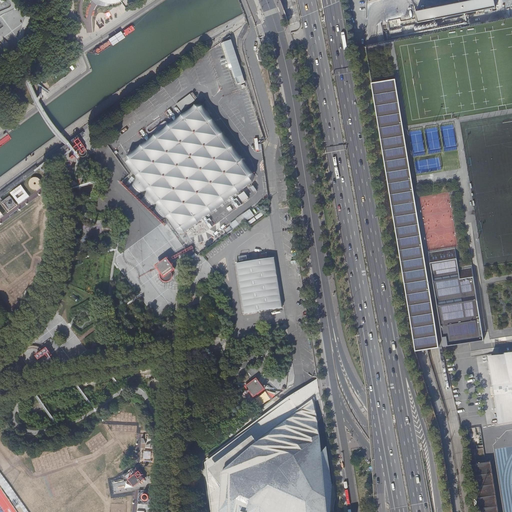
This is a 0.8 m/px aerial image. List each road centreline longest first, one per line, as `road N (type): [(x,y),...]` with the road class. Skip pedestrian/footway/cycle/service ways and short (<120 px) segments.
road 1 (trunk): [(306,0),(367,314)]
road 2 (trunk): [(386,307),(331,0)]
road 3 (primary): [(427,511),(406,450),(349,375),(327,296)]
road 4 (primary): [(412,511),(405,479),(339,373),(327,296)]
road 5 (primary): [(267,0),(313,229)]
road 6 (trunk): [(439,511),(386,307)]
road 7 (trunk): [(422,511),(386,307)]
road 8 (trunk): [(367,314),(402,511)]
road 9 (trunk): [(367,314),(383,511)]
road 10 (primary): [(313,229),(337,407)]
road 11 (primary): [(337,407),(389,477),(395,511)]
